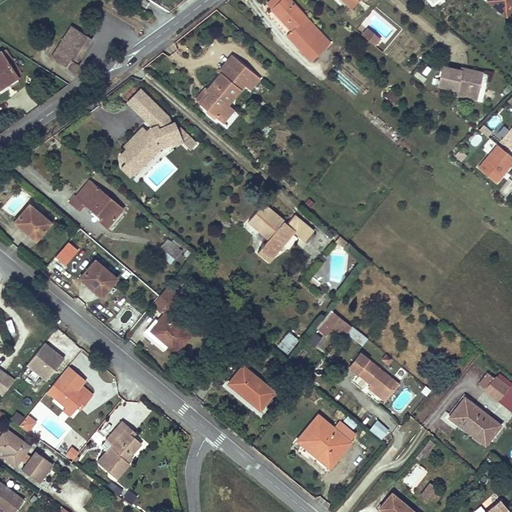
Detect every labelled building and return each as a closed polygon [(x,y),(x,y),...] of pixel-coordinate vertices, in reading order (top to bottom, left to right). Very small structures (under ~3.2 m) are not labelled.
[(272,9),(280,0),(272,0),(268,4),(272,9)] [(330,43),(290,0),(280,0),(272,9),(292,31),(287,35),(311,61),(330,43)] [(507,16),(511,8),(511,0),(497,0),(499,1),(494,6),(507,16)] [(92,39),(72,26),(52,57),(67,67),(67,68),(74,73),(79,65),(77,63),(92,39)] [(379,39),(368,29),(364,33),(369,37),(367,39),(374,45),(379,39)] [(22,74),(5,48),(1,51),(18,77),(22,74)] [(0,88),(18,77),(1,51),(0,51),(0,88)] [(222,74),(235,58),(232,56),(218,72),(221,74),(221,73),(222,74)] [(244,84),(253,73),(235,58),(222,74),(221,73),(221,74),(207,90),(209,93),(201,103),(209,110),(207,112),(214,118),(216,116),(223,122),(233,110),(227,105),(244,84)] [(476,99),(482,72),(466,69),(465,72),(461,72),(461,70),(443,66),(438,86),(457,90),(455,95),(476,99)] [(251,89),(259,78),(253,73),(244,84),(251,89)] [(189,151),(198,142),(140,86),(125,101),(146,122),(114,154),(123,163),(119,168),(132,180),(164,148),(169,153),(180,142),(189,151)] [(209,93),(207,90),(206,88),(196,100),(201,103),(209,93)] [(511,149),(511,127),(501,140),(511,149)] [(496,183),(511,163),(511,156),(497,145),(478,168),(496,183)] [(252,147),(247,153),(254,160),(260,154),(252,147)] [(459,148),(455,155),(462,160),(467,153),(459,148)] [(123,208),(90,181),(77,196),(84,202),(93,210),(102,217),(99,220),(107,227),(123,208)] [(79,209),(84,202),(77,196),(71,203),(79,209)] [(314,231),(294,215),(287,224),(263,203),(248,221),(269,238),(257,252),(268,261),(293,232),(305,242),(313,232),(314,231)] [(51,222),(43,216),(30,204),(17,219),(23,224),(20,227),(36,240),(51,222)] [(102,217),(93,210),(91,213),(99,220),(102,217)] [(54,219),(46,213),(43,216),(51,222),(54,219)] [(23,224),(17,219),(14,222),(20,227),(23,224)] [(307,244),(315,234),(313,232),(305,242),(307,244)] [(348,244),(339,236),(335,241),(344,248),(348,244)] [(175,259),(165,250),(161,256),(171,264),(175,259)] [(117,278),(95,260),(82,275),(89,280),(86,283),(101,296),(117,278)] [(89,280),(82,275),(80,278),(86,283),(89,280)] [(192,334),(174,319),(180,312),(169,303),(171,301),(177,293),(168,285),(152,304),(161,312),(163,310),(165,312),(158,320),(150,331),(168,347),(166,349),(173,356),(192,334)] [(181,310),(171,301),(169,303),(180,312),(181,310)] [(352,326),(331,310),(317,327),(326,335),(332,326),(344,335),(352,326)] [(168,347),(150,331),(158,320),(156,318),(145,331),(166,349),(168,347)] [(287,353),(298,340),(289,332),(278,345),(287,353)] [(317,346),(322,337),(315,333),(310,342),(317,346)] [(46,380),(65,356),(45,341),(26,365),(46,380)] [(398,383),(360,353),(351,365),(359,371),(357,374),(371,385),(371,384),(387,398),(398,383)] [(359,371),(351,365),(349,367),(357,374),(359,371)] [(274,392),(243,366),(228,383),(260,409),(274,392)] [(82,384),(65,370),(60,376),(77,390),(82,385),(82,384)] [(511,383),(500,373),(496,378),(495,377),(495,378),(488,373),(479,384),(486,390),(485,390),(499,401),(499,400),(511,410),(511,383)] [(77,390),(60,376),(47,392),(65,407),(72,413),(85,398),(88,400),(93,394),(82,385),(77,390)] [(371,385),(369,387),(385,400),(387,398),(371,384),(371,385)] [(426,395),(430,390),(426,387),(422,392),(426,395)] [(88,400),(85,398),(77,407),(80,410),(88,400)] [(499,425),(465,399),(453,414),(462,421),(459,424),(485,443),(499,425)] [(72,413),(65,407),(63,410),(70,416),(72,413)] [(11,419),(18,424),(23,416),(16,411),(11,419)] [(28,413),(18,424),(29,432),(38,421),(28,413)] [(462,421),(453,414),(451,417),(459,424),(462,421)] [(333,427),(318,415),(297,440),(326,464),(339,448),(343,451),(351,442),(349,441),(348,440),(333,427)] [(347,415),(343,419),(352,427),(356,422),(347,415)] [(369,428),(381,438),(389,430),(377,419),(369,428)] [(133,435),(127,430),(129,427),(123,421),(101,446),(107,451),(97,462),(116,478),(129,463),(127,462),(127,461),(125,460),(124,458),(126,456),(128,457),(129,455),(141,442),(133,435)] [(349,441),(355,434),(339,421),(333,427),(348,440),(349,441)] [(135,432),(129,427),(127,430),(133,435),(135,432)] [(30,446),(6,429),(0,437),(0,449),(5,453),(9,456),(7,458),(16,465),(20,459),(27,463),(22,469),(39,482),(53,463),(36,451),(31,457),(25,452),(30,446)] [(432,448),(435,443),(430,439),(427,444),(432,448)] [(424,457),(432,448),(427,444),(419,453),(420,453),(421,455),(422,456),(424,457)] [(73,460),(80,452),(72,446),(65,454),(73,460)] [(330,467),(343,451),(339,448),(326,464),(330,467)] [(417,462),(402,480),(413,490),(429,472),(417,462)] [(14,511),(24,500),(0,481),(0,508),(5,511),(4,511),(14,511)] [(117,486),(111,481),(107,487),(113,491),(117,486)] [(429,498),(437,487),(431,483),(423,494),(429,498)] [(113,492),(107,487),(104,491),(111,496),(113,492)] [(136,497),(128,492),(123,498),(131,504),(136,497)] [(417,511),(394,493),(382,507),(387,511),(417,511)] [(511,511),(500,500),(485,511),(511,511)]
